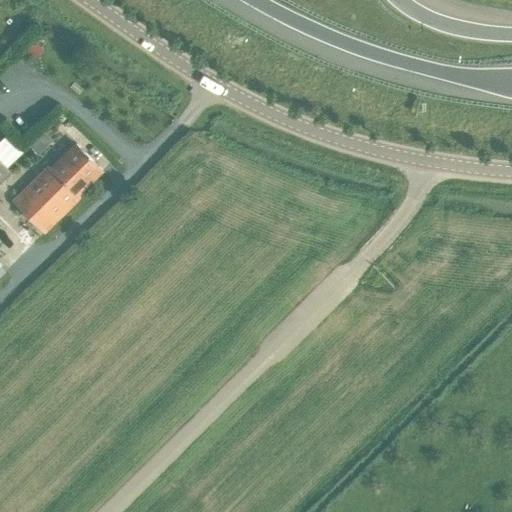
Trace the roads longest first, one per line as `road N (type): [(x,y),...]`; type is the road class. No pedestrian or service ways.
road 1 (unclassified): [(511,171),(373,149),(289,120),(217,86),(89,0)]
road 2 (motorway): [(257,0),(354,46),(426,69),(511,82)]
